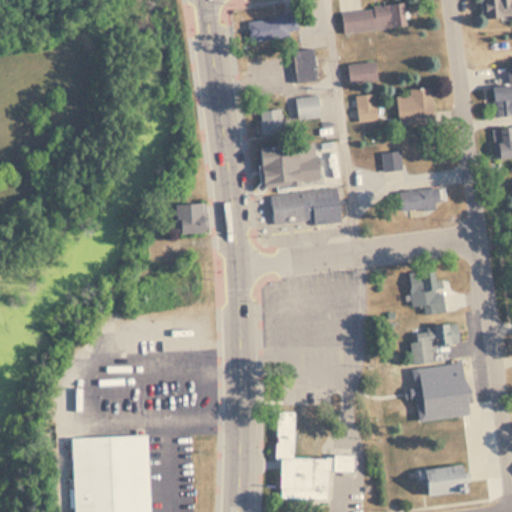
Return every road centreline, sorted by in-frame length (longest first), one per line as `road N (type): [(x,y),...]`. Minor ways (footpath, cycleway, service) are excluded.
road 1 (residential): [(510,511),(448,0)]
road 2 (primary): [(235,511),(239,313),(206,0)]
road 3 (residential): [(323,0),(354,250)]
road 4 (residential): [(236,266),(478,233)]
